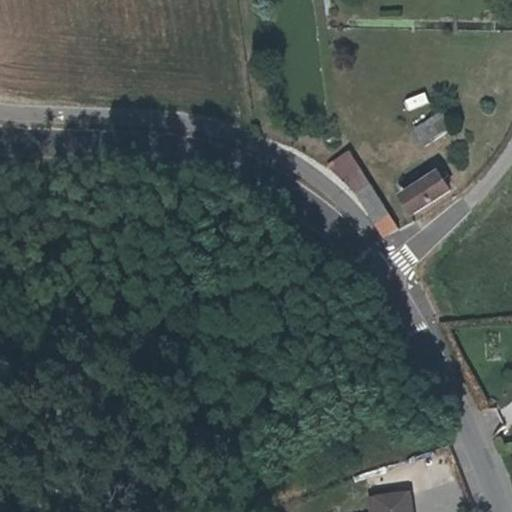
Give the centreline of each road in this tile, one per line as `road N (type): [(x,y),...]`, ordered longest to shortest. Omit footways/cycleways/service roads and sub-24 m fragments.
road 1 (residential): [(383,274),(337,205),(294,171),(235,154),(0,137)]
road 2 (residential): [(383,274),(471,428),(499,511)]
road 3 (residential): [(383,274),(494,181)]
